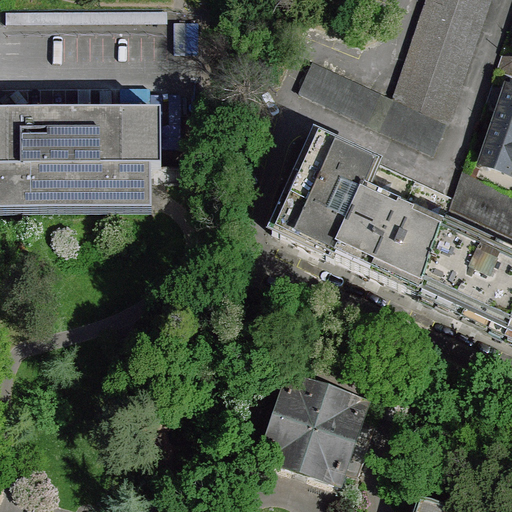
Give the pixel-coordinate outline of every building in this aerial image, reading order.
[(314,67),(302,97),(434,158),(447,130),(491,0),(430,0),(394,105),(314,67)] [(511,104),(508,94),(497,90),(493,105),(503,109),(511,104)] [(511,93),(508,93),(508,94),(511,104),(503,109),(495,129),(511,135),(511,93)] [(162,168),(161,118),(0,118),(0,216),(152,215),(152,173),(162,173),(162,168)] [(511,135),(495,129),(483,166),(511,176),(511,135)] [(335,265),(379,173),(316,144),(274,237),(335,265)] [(421,304),(444,232),(452,210),(455,203),(381,168),(379,173),(335,265),(421,304)] [(452,210),(511,237),(511,196),(465,174),(455,203),(452,210)] [(511,336),(511,262),(444,232),(421,304),(509,343),(511,336)] [(366,389),(300,366),(271,454),(338,477),(366,389)]
